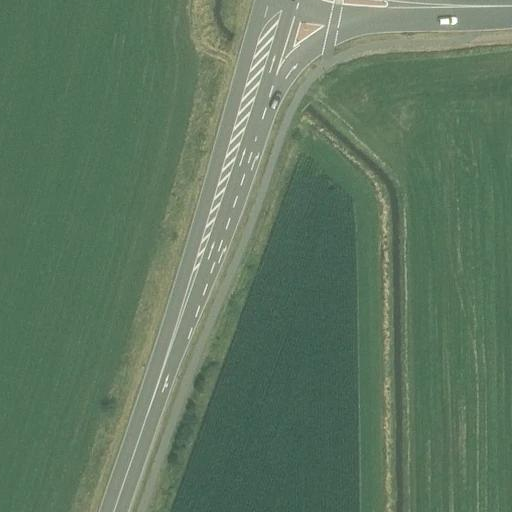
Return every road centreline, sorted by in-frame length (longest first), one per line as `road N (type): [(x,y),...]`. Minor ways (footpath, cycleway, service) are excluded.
road 1 (secondary): [(237,156),(118,511)]
road 2 (secondary): [(237,156),(299,61),(335,32),(444,7)]
road 3 (secondary): [(286,0),(237,156)]
